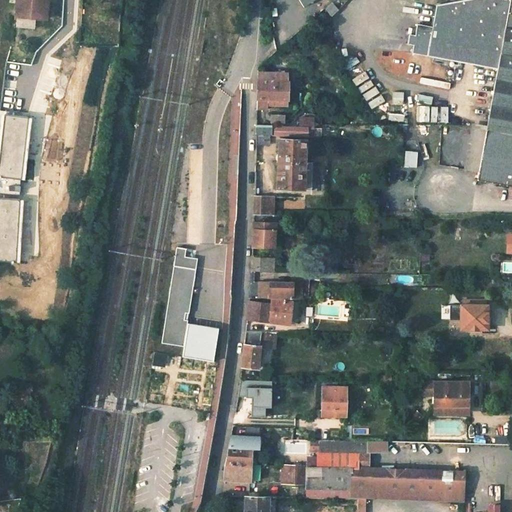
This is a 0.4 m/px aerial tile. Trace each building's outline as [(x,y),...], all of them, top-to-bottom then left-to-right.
[(22,0),(22,10),(52,11),(52,0),(22,0)] [(511,0),(458,0),(433,5),(429,25),(414,22),(412,34),(405,32),(404,43),(425,47),(423,56),(431,57),(493,68),(491,79),(511,82),(511,0)] [(257,81),(256,104),(266,105),(266,100),(283,101),(283,96),(286,97),(286,86),(284,86),(284,76),(257,75),(257,81)] [(511,82),(491,79),(482,121),(480,129),(511,135),(511,82)] [(22,179),(29,117),(5,114),(0,160),(0,194),(21,196),(22,179)] [(26,179),(33,118),(29,117),(22,179),(26,179)] [(255,126),(255,136),(268,136),(269,136),(269,127),(255,126)] [(285,127),(284,137),(306,138),(306,128),(285,127)] [(480,129),(468,127),(459,170),(472,172),(480,129)] [(511,135),(480,129),(472,172),(471,180),(511,187),(511,135)] [(255,136),(255,146),(267,147),(268,136),(255,136)] [(280,140),(279,162),(305,163),(305,141),(280,140)] [(279,162),(278,188),(303,190),(305,163),(279,162)] [(253,196),(252,215),(277,216),(278,196),(253,196)] [(0,261),(17,262),(21,199),(0,198),(0,261)] [(251,244),(251,247),(273,247),(275,223),(252,223),(251,244)] [(186,248),(176,247),(161,343),(183,346),(181,356),(212,361),(217,327),(187,323),(187,320),(188,313),(197,258),(185,256),(186,248)] [(251,258),(250,272),(272,272),(273,259),(251,258)] [(260,282),(259,298),(292,300),(293,283),(260,282)] [(247,315),(247,317),(290,322),(292,303),(272,301),(272,303),(249,302),(247,315)] [(459,305),(459,329),(484,329),(485,306),(483,306),(460,305),(459,305)] [(243,352),(241,367),(257,369),(259,348),(273,349),(274,334),(260,333),(260,332),(245,332),(243,352)] [(153,354),(152,364),(163,366),(165,356),(153,354)] [(270,408),(270,381),(239,380),(236,397),(250,397),(253,397),(253,406),(250,406),(250,417),(264,417),(264,408),(270,408)] [(433,396),(433,383),(423,383),(423,396),(433,396)] [(433,414),(467,415),(468,384),(437,383),(433,383),(433,396),(433,414)] [(321,387),(320,415),(345,415),(345,387),(321,387)] [(315,467),(365,468),(366,453),(366,443),(316,442),(316,450),(315,467)] [(366,453),(387,454),(387,443),(366,443),(366,453)] [(248,448),(227,447),(225,454),(223,465),(247,465),(247,458),(248,448)] [(304,467),(315,467),(315,458),(305,458),(304,467)] [(223,474),(223,480),(246,481),(247,465),(223,465),(223,474)] [(279,466),(279,482),(304,483),(304,467),(279,466)] [(303,498),(365,500),(365,468),(315,467),(304,467),(304,483),(303,498)] [(422,480),(422,471),(369,470),(369,500),(421,501),(453,502),(453,480),(422,480)] [(266,511),(267,497),(244,497),(243,511),(266,511)]
